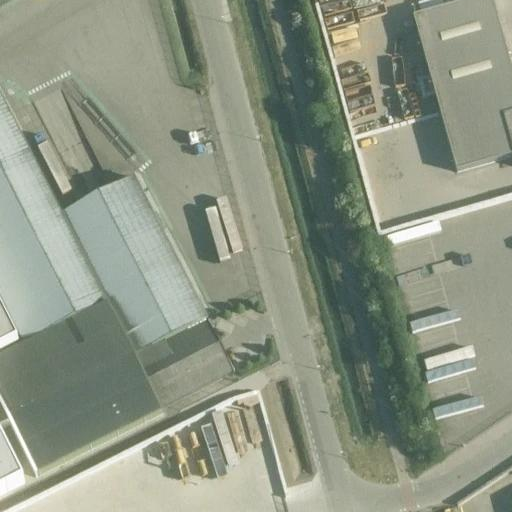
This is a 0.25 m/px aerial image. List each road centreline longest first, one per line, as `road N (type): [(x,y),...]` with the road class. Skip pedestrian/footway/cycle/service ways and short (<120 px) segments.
road 1 (unclassified): [(342,511),(206,0)]
road 2 (unclassified): [(350,511),(448,484),(511,444)]
